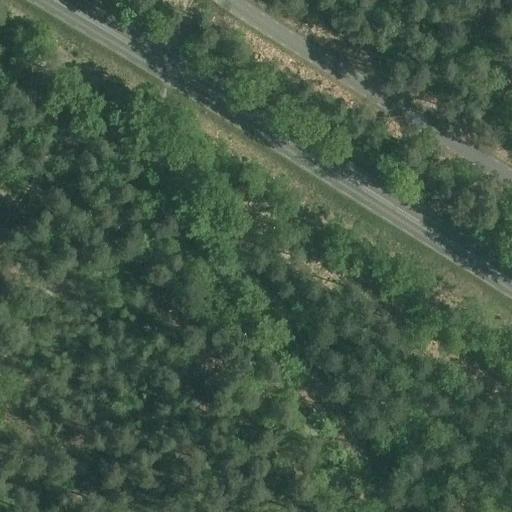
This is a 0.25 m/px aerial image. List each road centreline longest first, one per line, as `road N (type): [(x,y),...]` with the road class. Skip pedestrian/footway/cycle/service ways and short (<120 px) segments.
road 1 (primary): [(511,281),(54,0)]
road 2 (track): [(146,138),(164,142),(188,170),(393,511)]
road 3 (unclassified): [(511,182),(225,0)]
road 4 (track): [(0,218),(71,134),(99,127),(146,138)]
